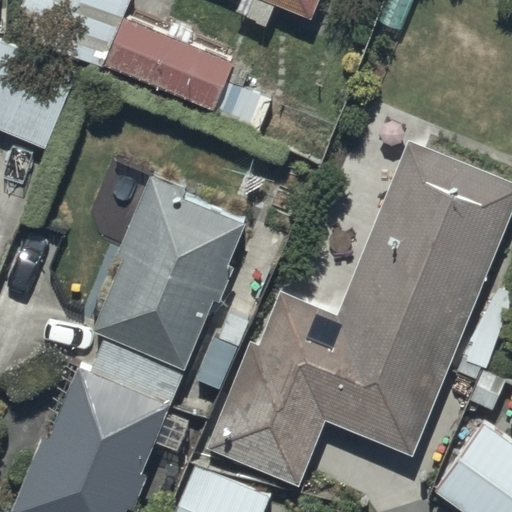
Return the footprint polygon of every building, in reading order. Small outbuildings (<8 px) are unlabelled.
[(21,0),(14,16),(105,52),(107,46),(214,89),(208,106),(258,125),(272,88),(224,69),(232,48),(124,5),(125,0),(21,0)] [(243,0),(272,11),(276,0),(243,0)] [(0,32),(0,111),(47,133),(80,62),(2,26),(2,33),(0,32)] [(253,326),(209,432),(301,468),(327,403),(415,439),(511,195),(511,165),(410,126),(342,298),(284,275),(262,330),(253,326)] [(125,240),(96,311),(187,350),(216,281),(222,283),(234,256),(227,253),(249,202),(151,161),(119,237),(125,240)] [(171,386),(81,348),(15,497),(49,511),(52,503),(72,511),(118,511),(129,486),(136,489),(149,458),(142,454),(171,386)] [(511,430),(486,412),(437,475),(488,511),(507,511),(511,505),(511,430)] [(198,454),(172,511),(258,511),(270,484),(198,454)]
